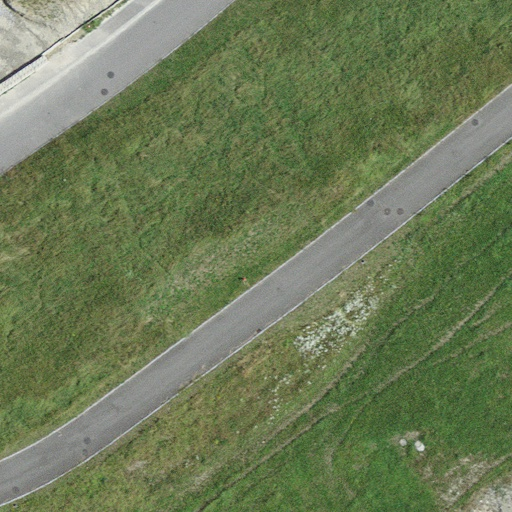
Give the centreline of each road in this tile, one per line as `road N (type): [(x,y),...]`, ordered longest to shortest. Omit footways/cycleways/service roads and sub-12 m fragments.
road 1 (residential): [(0,477),(98,422),(511,104)]
road 2 (residential): [(0,148),(194,0)]
